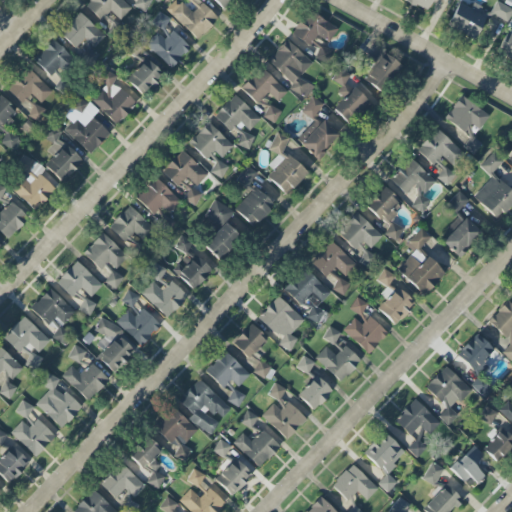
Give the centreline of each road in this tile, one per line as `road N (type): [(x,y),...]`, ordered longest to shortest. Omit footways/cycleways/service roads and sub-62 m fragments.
road 1 (residential): [(29,511),(450,60)]
road 2 (residential): [(0,294),(272,0)]
road 3 (residential): [(263,511),(511,244)]
road 4 (residential): [(343,0),(511,94)]
